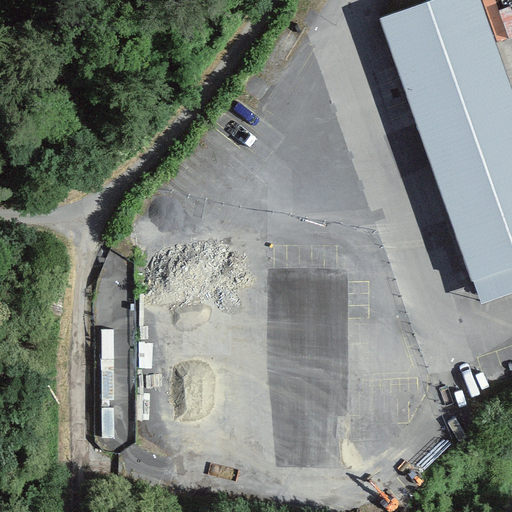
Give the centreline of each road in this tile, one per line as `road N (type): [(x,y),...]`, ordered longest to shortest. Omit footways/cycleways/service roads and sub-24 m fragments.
road 1 (unknown): [(456,347),(437,430),(387,473),(328,493),(293,488),(269,475),(252,451),(232,229),(361,68)]
road 2 (track): [(100,212),(77,379),(77,511)]
road 3 (unclassified): [(100,212),(193,115),(275,0)]
